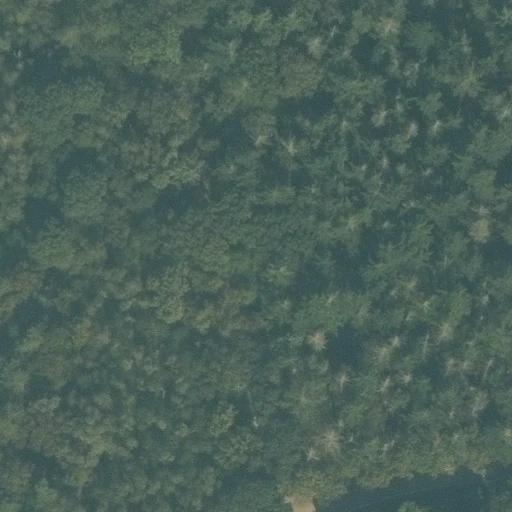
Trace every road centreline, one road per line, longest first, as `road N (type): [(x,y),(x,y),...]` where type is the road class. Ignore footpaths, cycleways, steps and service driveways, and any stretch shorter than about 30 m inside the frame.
road 1 (track): [(289,511),(156,0)]
road 2 (unclassified): [(346,511),(397,491),(511,483)]
